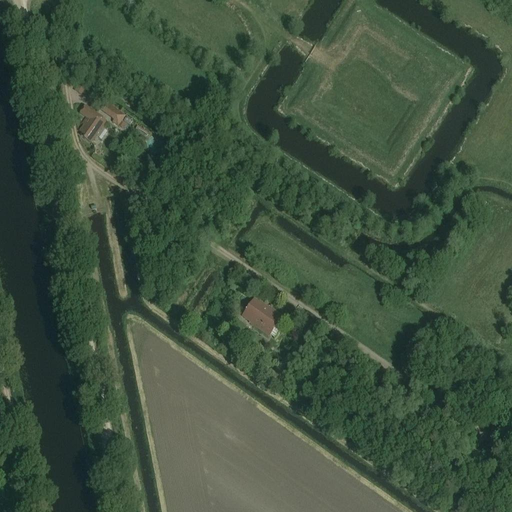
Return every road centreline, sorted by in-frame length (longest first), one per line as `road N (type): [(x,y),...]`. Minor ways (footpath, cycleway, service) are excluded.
road 1 (unclassified): [(511,453),(89,162),(78,144),(53,0)]
road 2 (track): [(18,0),(120,511)]
road 3 (track): [(0,369),(28,511)]
